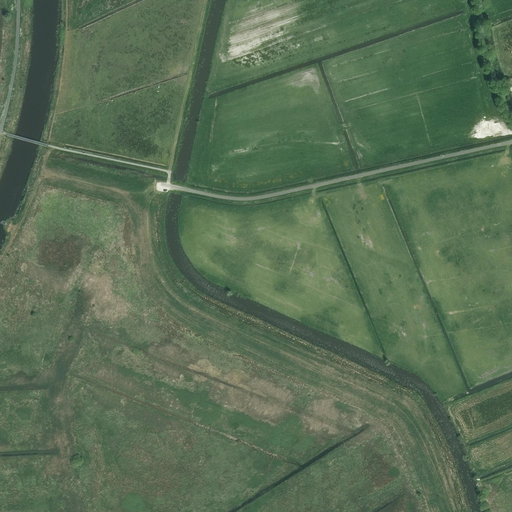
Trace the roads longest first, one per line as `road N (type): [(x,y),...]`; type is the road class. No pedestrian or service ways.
road 1 (unclassified): [(167,185),(261,197),(511,141)]
road 2 (unclassified): [(511,114),(490,67),(479,0)]
